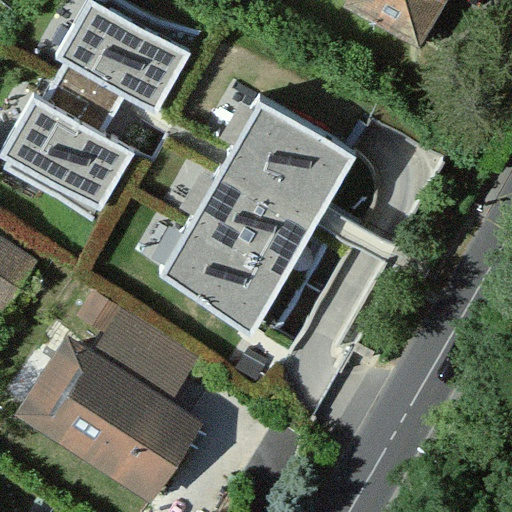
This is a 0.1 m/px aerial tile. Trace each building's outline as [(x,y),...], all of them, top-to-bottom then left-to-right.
[(111,0),(89,0),(60,52),(162,110),(197,49),(111,0)] [(441,0),(347,0),(419,40),(441,0)] [(254,83),(148,262),(260,328),(366,149),(254,83)] [(139,148),(38,88),(2,149),(103,208),(139,148)] [(0,307),(2,309),(40,253),(0,226),(0,307)] [(118,306),(96,339),(176,394),(187,376),(198,359),(118,306)] [(70,322),(16,402),(154,494),(206,414),(176,394),(96,339),(70,322)]
